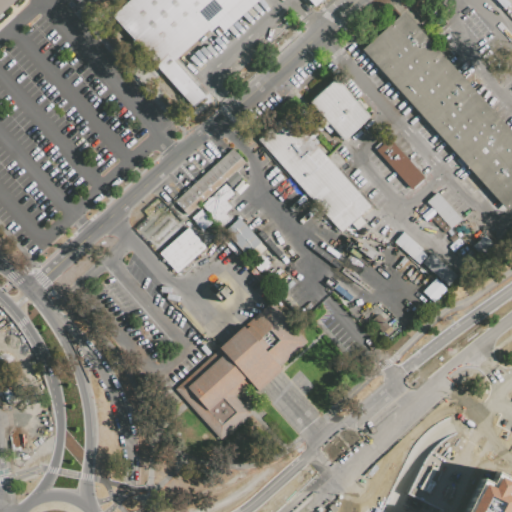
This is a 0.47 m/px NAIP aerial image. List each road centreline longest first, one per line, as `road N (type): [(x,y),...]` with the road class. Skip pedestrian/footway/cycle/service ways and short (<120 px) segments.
road 1 (residential): [(29,293),(364,0)]
road 2 (tertiary): [(89,426),(67,346),(0,264)]
road 3 (tertiary): [(0,297),(49,372),(58,437)]
road 4 (tertiary): [(410,397),(511,317)]
road 5 (tertiary): [(495,299),(393,376)]
